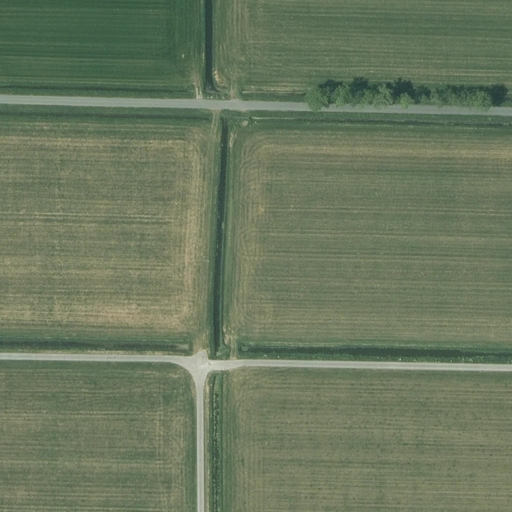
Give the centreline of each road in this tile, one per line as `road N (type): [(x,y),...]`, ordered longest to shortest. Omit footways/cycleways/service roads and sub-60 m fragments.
road 1 (track): [(511,368),(0,356)]
road 2 (unclassified): [(511,111),(0,99)]
road 3 (track): [(200,366),(200,511)]
